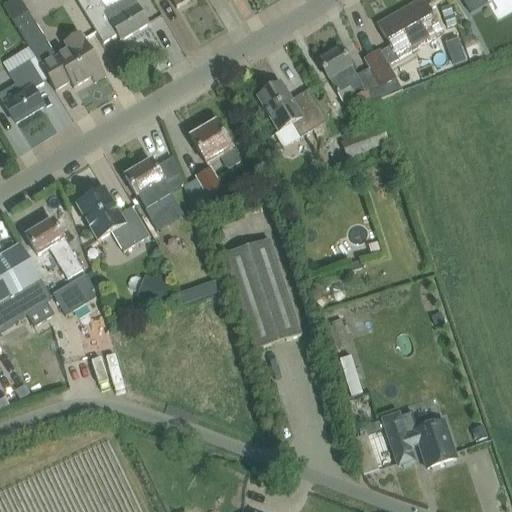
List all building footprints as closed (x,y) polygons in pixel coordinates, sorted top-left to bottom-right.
[(77,0),(75,1),(84,17),(95,34),(102,46),(117,37),(121,43),(148,26),(138,9),(132,0),(77,0)] [(170,0),(176,10),(193,0),(170,0)] [(459,0),(469,15),(487,4),(488,7),(498,0),(459,0)] [(395,17),(378,27),(391,49),(384,53),(391,65),(417,49),(416,48),(442,31),(435,20),(433,16),(432,17),(425,6),(398,21),(395,17)] [(450,6),(439,10),(446,29),(457,26),(450,6)] [(28,14),(13,23),(45,76),(55,93),(70,84),(73,90),(91,79),(102,72),(92,55),(80,35),(64,45),(66,48),(68,52),(58,59),(54,53),(28,14)] [(478,25),(486,48),(495,45),(487,22),(478,25)] [(340,50),(318,63),(328,80),(338,96),(339,96),(351,88),(357,98),(355,100),(367,120),(378,113),(372,104),(368,97),(382,88),(370,70),(368,71),(357,77),(340,50)] [(379,53),(365,61),(370,70),(382,88),(368,97),(372,104),(377,101),(402,91),(379,53)] [(408,68),(413,80),(436,71),(431,59),(408,68)] [(10,75),(16,86),(0,95),(0,99),(16,125),(42,109),(33,92),(44,86),(30,63),(10,75)] [(293,104),(291,102),(281,85),(257,99),(279,135),(293,126),(301,139),(328,123),(319,109),(309,91),(297,99),(298,101),(293,104)] [(220,161),(228,174),(240,166),(215,124),(190,139),(208,169),(220,161)] [(383,127),(342,143),(347,160),(382,147),(386,157),(394,154),(383,127)] [(151,163),(125,179),(135,196),(157,233),(184,217),(170,194),(184,187),(173,160),(156,170),(151,163)] [(210,171),(197,179),(212,204),(225,196),(210,171)] [(183,188),(193,214),(193,215),(210,205),(197,182),(183,188)] [(111,234),(123,254),(149,239),(131,210),(119,217),(104,191),(76,207),(97,243),(111,234)] [(83,273),(52,222),(26,238),(38,258),(49,251),(67,282),(83,273)] [(224,256),(249,333),(255,352),(301,337),(270,241),(224,256)] [(0,332),(26,317),(46,305),(52,302),(19,247),(0,258),(0,332)] [(351,274),(362,270),(360,263),(348,266),(351,274)] [(94,292),(85,277),(52,297),(66,319),(96,301),(92,294),(94,292)] [(162,308),(170,287),(152,280),(144,301),(162,308)] [(33,329),(53,317),(46,305),(26,317),(33,329)] [(441,314),(431,317),(434,327),(444,323),(441,314)] [(332,327),(328,329),(335,348),(338,347),(339,350),(350,346),(341,321),(331,325),(332,327)] [(489,360),(488,364),(499,367),(510,370),(505,386),(511,387),(511,324),(510,332),(508,331),(498,329),(489,360)] [(58,361),(71,355),(61,335),(49,341),(58,361)] [(367,352),(356,355),(367,395),(378,392),(367,352)] [(351,357),(340,360),(351,398),(362,395),(351,357)] [(427,470),(456,461),(443,423),(414,432),(415,434),(405,438),(398,417),(383,422),(398,468),(414,462),(409,449),(419,445),(427,470)] [(378,424),(364,429),(366,436),(381,431),(378,424)] [(483,428),(475,431),(478,442),(487,440),(483,428)]
